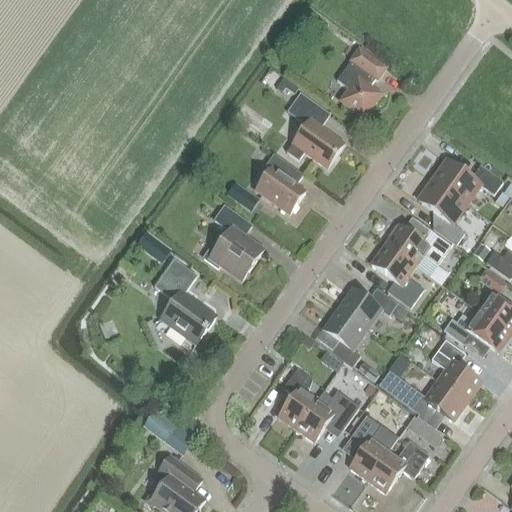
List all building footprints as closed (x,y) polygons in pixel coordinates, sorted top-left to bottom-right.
[(310,36),(318,41),(326,29),(318,24),(310,36)] [(363,120),(379,97),(369,90),(375,82),(376,83),(385,71),(358,52),(350,63),(350,64),(336,83),(348,92),(340,104),(363,120)] [(326,172),(344,147),(320,130),(329,117),(300,96),(287,114),(305,128),(285,156),(296,164),(303,155),(326,172)] [(289,217),(304,195),(295,189),(303,178),(273,156),(265,168),(270,172),(255,193),(289,217)] [(431,183),(466,208),(480,189),(493,198),(502,185),(479,169),(471,181),(446,163),(431,183)] [(452,228),(466,208),(431,183),(417,203),(441,220),(432,232),(455,249),(464,236),(452,228)] [(259,203),(235,186),(226,199),(250,216),(259,203)] [(242,240),(251,229),(223,209),(213,223),(228,234),(220,245),(216,243),(203,261),(217,271),(220,268),(242,283),(262,254),(242,240)] [(255,228),(249,238),(268,248),(273,238),(255,228)] [(450,249),(441,242),(431,235),(423,245),(399,228),(385,248),(414,269),(424,276),(431,265),(436,269),(450,249)] [(146,235),(135,249),(161,267),(171,252),(146,235)] [(481,264),(489,253),(480,246),(472,258),(481,264)] [(406,280),(414,269),(385,248),(370,268),(393,285),(386,295),(409,312),(423,293),(406,280)] [(511,255),(508,253),(502,261),(492,254),(484,266),(507,283),(511,276),(511,255)] [(184,297),(196,279),(173,262),(153,290),(173,304),(160,322),(195,348),(215,319),(184,297)] [(504,287),(484,272),(476,283),(496,298),(504,287)] [(338,313),(365,333),(379,314),(388,320),(389,317),(397,307),(376,292),(367,303),(352,293),(338,313)] [(477,315),(510,338),(511,334),(511,312),(490,297),(477,315)] [(408,315),(397,307),(389,317),(400,325),(408,315)] [(351,353),(365,333),(338,313),(323,334),(338,344),(329,356),(351,372),(360,359),(351,353)] [(497,356),(510,338),(477,315),(470,324),(462,318),(456,326),(451,322),(443,334),(462,348),(470,337),(497,356)] [(313,346),(306,341),(301,348),(308,353),(313,346)] [(467,405),(481,385),(457,368),(464,358),(445,344),(431,363),(445,373),(437,384),(467,405)] [(311,383),(306,379),(312,371),(302,364),(297,372),(296,372),(282,391),(292,399),(277,420),(295,433),(316,403),(315,403),(306,396),(311,383)] [(379,378),(363,366),(357,373),(374,385),(379,378)] [(437,384),(425,401),(389,375),(378,389),(414,416),(423,404),(452,425),(467,405),(437,384)] [(313,446),(329,424),(342,433),(359,410),(336,394),(331,402),(321,395),(315,403),(316,403),(295,433),(313,446)] [(179,428),(157,411),(143,430),(165,446),(179,428)] [(390,433),(382,426),(368,416),(351,440),(364,449),(348,471),(366,484),(387,455),(379,449),(390,433)] [(412,421),(404,432),(420,444),(428,432),(412,421)] [(366,484),(384,498),(401,474),(412,482),(428,459),(408,445),(396,461),(387,455),(366,484)] [(158,511),(198,511),(204,503),(193,495),(201,483),(168,459),(158,474),(167,480),(155,496),(153,494),(145,504),(152,510),(153,508),(158,511)]
